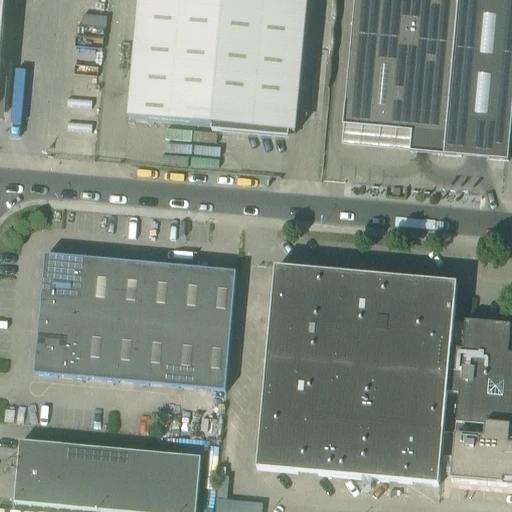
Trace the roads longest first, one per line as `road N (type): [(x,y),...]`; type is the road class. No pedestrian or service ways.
road 1 (unclassified): [(511,229),(0,182)]
road 2 (unknown): [(325,212),(342,0)]
